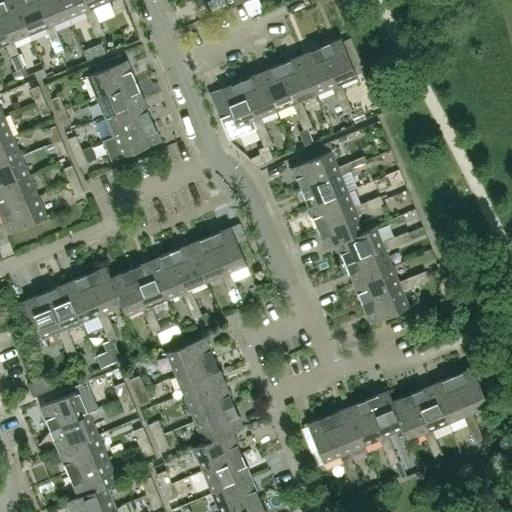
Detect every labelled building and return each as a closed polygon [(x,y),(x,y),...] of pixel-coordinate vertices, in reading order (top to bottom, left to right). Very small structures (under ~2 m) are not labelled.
[(28,35),(13,0),(2,0),(0,1),(0,22),(8,43),(13,41),(28,35)] [(48,26),(37,0),(13,0),(28,35),(45,28),(48,26)] [(68,18),(60,0),(37,0),(48,26),(53,24),(68,18)] [(88,9),(84,0),(60,0),(68,18),(85,11),(88,9)] [(84,0),(88,9),(93,8),(93,7),(108,1),(111,9),(112,9),(108,0),(84,0)] [(205,0),(209,15),(232,9),(229,0),(205,0)] [(98,21),(93,8),(88,9),(85,11),(90,24),(98,21)] [(104,34),(98,21),(90,24),(95,37),(104,34)] [(0,22),(0,46),(5,44),(8,43),(0,22)] [(58,38),(53,24),(48,26),(45,28),(50,41),(58,38)] [(360,84),(340,37),(319,46),(336,84),(340,83),(356,76),(359,84),(360,84)] [(64,51),(58,38),(50,41),(56,54),(64,51)] [(18,54),(13,41),(8,43),(5,44),(10,58),(18,54)] [(336,84),(319,46),(299,55),(317,93),(332,86),(336,84)] [(135,80),(126,60),(123,61),(120,53),(97,62),(100,71),(80,79),(80,80),(88,77),(97,96),(135,80)] [(24,67),(18,54),(10,58),(16,71),(24,67)] [(317,93),(299,55),(280,63),(297,102),(300,100),(309,97),(317,93)] [(297,102),(280,63),(260,71),(277,110),(292,104),(297,102)] [(277,110),(260,71),(241,80),(257,118),(260,117),(277,110)] [(143,100),(142,97),(135,80),(97,96),(105,116),(143,100)] [(257,118),(241,80),(220,88),(236,127),(252,120),(257,118)] [(346,96),(340,83),(336,84),(332,86),(338,100),(346,96)] [(44,99),(38,86),(30,89),(33,97),(36,103),(44,99)] [(65,110),(59,97),(59,96),(51,99),(56,113),(65,110)] [(351,110),(346,97),(346,96),(338,100),(343,113),(351,110)] [(49,113),(44,99),(36,103),(42,116),(49,113)] [(152,120),(143,100),(105,116),(114,136),(152,120)] [(306,113),(300,100),(297,102),(292,104),(298,117),(306,113)] [(70,123),(65,110),(56,113),(62,126),(70,123)] [(312,127),(306,113),(298,117),(303,130),(308,128),(312,127)] [(0,140),(11,136),(3,116),(0,117),(0,140)] [(266,130),(260,117),(257,118),(252,120),(258,134),(266,130)] [(152,120),(114,136),(103,141),(111,161),(160,140),(152,120)] [(61,140),(55,126),(48,129),(53,143),(61,140)] [(303,130),(299,132),(305,145),(314,141),(308,128),(303,130)] [(271,144),(266,130),(258,134),(263,147),(271,144)] [(0,164),(20,156),(11,136),(0,140),(0,164)] [(81,149),(75,136),(67,139),(73,153),(81,149)] [(66,153),(61,140),(53,143),(59,156),(66,153)] [(87,163),(81,149),(73,153),(79,166),(87,163)] [(338,172),(337,168),(330,151),(292,167),(300,187),(338,172)] [(0,188),(28,176),(20,156),(0,164),(0,188)] [(367,165),(364,157),(350,162),(354,170),(367,165)] [(354,170),(350,162),(337,168),(338,172),(340,176),(354,170)] [(78,179),(72,166),(64,169),(70,182),(78,179)] [(347,192),(340,176),(338,172),(300,187),(309,207),(347,192)] [(0,211),(37,196),(28,176),(0,188),(0,211)] [(83,193),(78,179),(70,182),(76,196),(83,193)] [(355,212),(353,207),(363,203),(356,188),(347,192),(309,207),(317,227),(355,212)] [(383,203),(387,213),(408,206),(405,195),(383,203)] [(46,217),(37,196),(0,211),(0,215),(7,233),(46,217)] [(370,210),(384,204),(380,196),(367,202),(370,210)] [(370,210),(367,202),(363,203),(353,207),(355,212),(357,216),(370,210)] [(363,230),(357,216),(355,212),(317,227),(325,248),(336,243),(375,227),(374,225),(363,230)] [(247,265),(237,242),(230,226),(210,235),(226,273),(230,271),(247,265)] [(383,247),(381,242),(375,227),(336,243),(344,263),(383,247)] [(411,239),(408,231),(394,236),(398,244),(411,239)] [(226,273),(210,235),(190,243),(206,281),(222,275),(226,273)] [(398,244),(394,236),(381,242),(383,247),(384,250),(398,244)] [(206,281),(190,243),(170,252),(186,290),(190,288),(206,281)] [(391,267),(384,250),(383,247),(344,263),(353,283),(391,267)] [(186,290),(170,252),(150,260),(166,298),(182,292),(186,290)] [(166,298),(150,260),(130,269),(146,307),(150,305),(166,298)] [(126,315),(110,277),(111,277),(106,266),(86,275),(102,313),(106,311),(121,305),(126,315)] [(400,287),(398,282),(391,267),(353,283),(361,303),(400,287)] [(130,269),(111,277),(110,277),(126,315),(142,308),(146,307),(130,269)] [(230,271),(226,273),(222,275),(227,288),(235,285),(230,271)] [(415,284),(428,279),(424,271),(411,276),(415,284)] [(102,313),(86,275),(66,283),(82,321),(98,314),(102,313)] [(415,284),(411,276),(398,282),(400,287),(401,290),(415,284)] [(82,321),(66,283),(46,291),(62,329),(66,328),(82,321)] [(241,298),(235,285),(227,288),(233,301),(241,298)] [(408,307),(401,290),(400,287),(361,303),(370,323),(408,307)] [(196,301),(190,288),(186,290),(182,292),(187,305),(196,301)] [(62,329),(46,291),(26,300),(42,338),(58,331),(62,329)] [(201,314),(196,301),(187,305),(193,318),(201,314)] [(156,318),(150,305),(146,307),(142,308),(148,322),(156,318)] [(111,324),(106,311),(102,313),(98,314),(103,327),(111,324)] [(162,331),(156,318),(148,322),(153,335),(162,331)] [(117,337),(111,324),(103,327),(109,340),(117,337)] [(71,341),(66,328),(62,329),(58,331),(63,344),(71,341)] [(215,359),(205,336),(167,352),(176,375),(215,359)] [(77,354),(71,341),(63,344),(69,357),(77,354)] [(224,381),(215,359),(176,375),(185,396),(186,397),(224,381)] [(492,414),(473,367),(452,375),(468,413),(472,412),(487,405),(491,414),(492,414)] [(54,387),(48,374),(31,381),(28,383),(33,396),(54,387)] [(145,388),(139,375),(129,379),(135,392),(145,388)] [(468,413),(452,375),(432,384),(448,422),(464,415),(468,413)] [(89,405),(112,398),(106,377),(83,384),(89,405)] [(129,394),(124,381),(115,385),(120,398),(129,394)] [(234,404),(224,381),(186,397),(195,420),(234,404)] [(448,422),(432,384),(412,392),(428,430),(432,428),(448,422)] [(150,401),(145,388),(135,392),(140,405),(150,401)] [(408,439),(392,401),(387,389),(367,398),(383,436),(387,434),(402,428),(407,439),(408,439)] [(88,413),(78,390),(40,406),(50,429),(88,413)] [(412,392),(392,401),(408,439),(424,432),(428,430),(412,392)] [(135,407),(129,394),(120,398),(125,411),(135,407)] [(383,436),(367,398),(347,406),(363,444),(379,437),(383,436)] [(243,427),(234,404),(195,420),(204,442),(193,446),(194,447),(232,431),(232,432),(243,427)] [(363,444),(347,406),(327,415),(343,453),(348,451),(363,444)] [(477,425),(472,412),(468,413),(464,415),(469,428),(477,425)] [(97,435),(88,413),(50,429),(59,451),(97,435)] [(343,453),(327,415),(307,423),(323,461),(339,454),(343,453)] [(163,433),(158,420),(149,424),(154,437),(163,433)] [(483,438),(477,425),(469,428),(475,441),(483,438)] [(148,440),(143,427),(133,431),(139,443),(148,440)] [(438,441),(432,428),(428,430),(424,432),(429,445),(438,441)] [(241,454),(232,432),(232,431),(194,447),(203,470),(241,454)] [(169,446),(163,433),(154,437),(159,450),(169,446)] [(393,448),(387,434),(383,436),(379,437),(385,451),(393,448)] [(107,458),(97,435),(59,451),(69,474),(107,458)] [(153,452),(148,440),(139,443),(144,456),(153,452)] [(443,454),(438,441),(429,445),(435,458),(443,454)] [(398,461),(393,448),(385,451),(390,464),(398,461)] [(353,464),(348,451),(343,453),(339,454),(345,468),(353,464)] [(251,476),(241,454),(203,470),(212,492),(251,476)] [(116,481),(107,458),(69,474),(78,496),(105,485),(116,481)] [(359,478),(353,464),(345,468),(351,481),(359,478)] [(171,483),(166,470),(156,474),(162,487),(171,483)] [(188,495),(204,490),(200,475),(184,479),(188,495)] [(156,490),(151,476),(141,481),(146,494),(156,490)] [(228,511),(260,499),(251,476),(212,492),(220,511),(228,511)] [(177,496),(171,483),(162,487),(167,500),(177,496)] [(103,511),(115,507),(105,485),(78,496),(67,500),(71,511),(103,511)] [(161,503),(156,490),(146,494),(152,507),(161,503)] [(119,511),(149,511),(144,498),(118,507),(119,511)] [(265,511),(260,499),(228,511),(265,511)]
